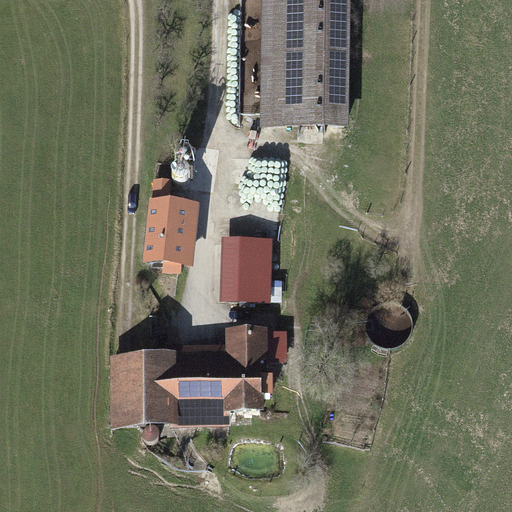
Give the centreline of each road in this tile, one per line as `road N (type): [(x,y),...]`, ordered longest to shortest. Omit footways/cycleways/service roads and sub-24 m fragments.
road 1 (track): [(423,0),(410,241),(391,241),(358,223),(291,161),(212,141)]
road 2 (track): [(134,0),(127,348)]
